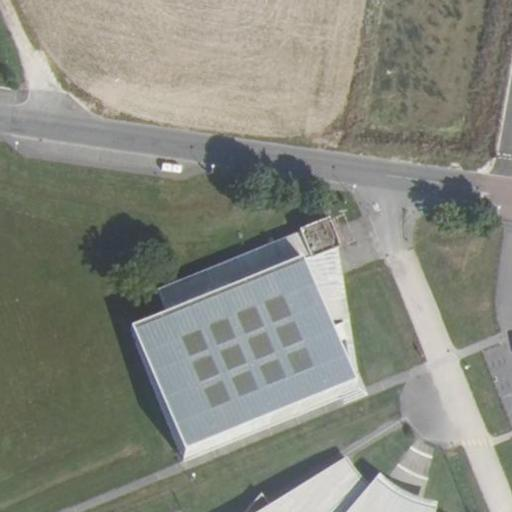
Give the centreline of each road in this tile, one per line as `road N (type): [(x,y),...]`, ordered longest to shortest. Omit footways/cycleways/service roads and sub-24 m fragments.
road 1 (residential): [(0,119),(511,193)]
road 2 (track): [(52,126),(8,0)]
